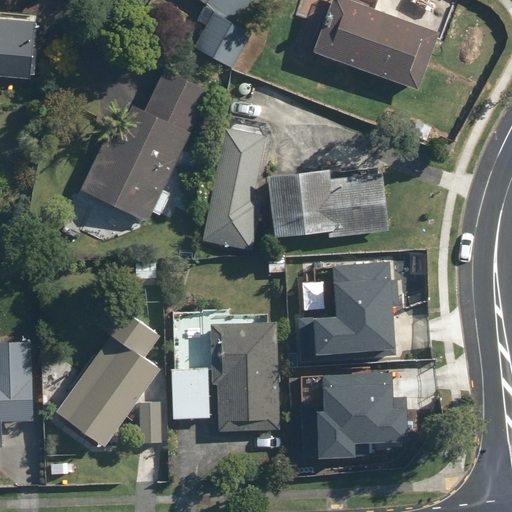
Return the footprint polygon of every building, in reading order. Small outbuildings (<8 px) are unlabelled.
[(202,0),(219,11),(198,44),(235,68),(256,35),(249,31),(268,0),(202,0)] [(450,29),(375,0),(338,0),(320,46),(427,88),(450,29)] [(47,18),(0,15),(0,74),(44,77),(47,18)] [(145,217),(212,87),(173,67),(136,139),(112,127),(82,185),(145,217)] [(253,193),(269,128),(234,119),(205,238),(258,251),(271,197),(253,193)] [(338,170),(276,176),(283,238),(394,227),(388,171),(338,176),(338,170)] [(389,342),(388,244),(333,245),(334,288),(307,288),(308,344),(389,342)] [(161,332),(134,310),(55,408),(104,448),(144,399),(169,368),(147,351),(161,332)] [(286,437),(291,322),(222,319),(220,383),(225,383),(223,434),(286,437)] [(38,420),(41,339),(0,337),(0,449),(5,450),(6,419),(38,420)] [(397,420),(396,381),(388,381),(388,350),(321,350),(321,378),(304,378),(304,440),(359,440),(359,421),(397,420)] [(215,368),(176,366),(174,420),(212,422),(215,368)]
